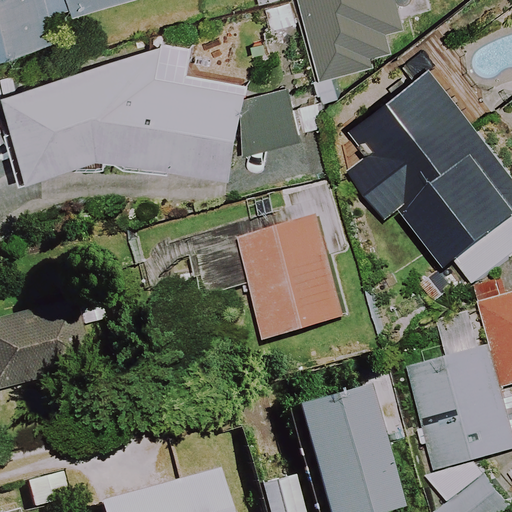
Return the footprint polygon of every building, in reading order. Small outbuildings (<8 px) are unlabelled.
[(130,0),(0,0),(0,53),(60,37),(56,20),(130,0)] [(298,0),(314,75),(407,57),(395,0),(298,0)] [(236,157),(296,146),(296,132),(318,132),(319,105),(244,105),(245,93),(171,74),(163,45),(12,87),(36,174),(98,156),(233,176),(236,157)] [(485,121),(441,62),(354,128),(386,169),(365,185),(392,222),(415,205),(476,287),(511,259),(511,170),(478,126),(485,121)] [(353,319),(324,215),(248,236),(276,339),(353,319)] [(511,294),(484,302),(496,346),(415,368),(443,470),(511,451),(511,294)] [(0,390),(66,375),(51,310),(0,321),(0,390)] [(391,511),(362,392),(292,409),(317,511),(391,511)] [(219,511),(210,473),(89,504),(91,511),(219,511)] [(260,511),(298,511),(289,477),(254,485),(260,511)]
